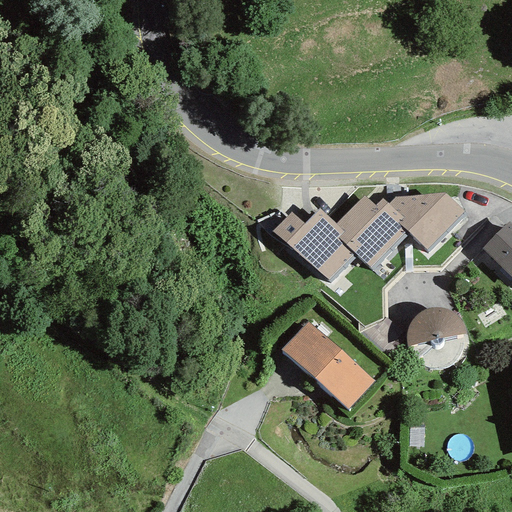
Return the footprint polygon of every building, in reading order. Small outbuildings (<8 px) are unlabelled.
[(393,202),(387,208),(402,222),(396,228),(405,236),(425,256),(462,217),(443,198),(393,202)] [(362,199),(335,229),(341,235),(336,241),(353,257),(370,273),(405,236),(396,228),(402,222),(387,208),(380,202),(373,209),(362,199)] [(290,215),(272,234),(326,285),(353,257),(336,241),(341,235),(335,229),(317,212),(303,227),(290,215)] [(511,230),(508,226),(482,253),(511,281),(511,230)] [(406,333),(407,344),(466,332),(461,321),(453,313),(442,308),(430,309),(419,313),(411,322),(406,333)] [(307,320),(281,348),(348,408),(374,380),(307,320)]
